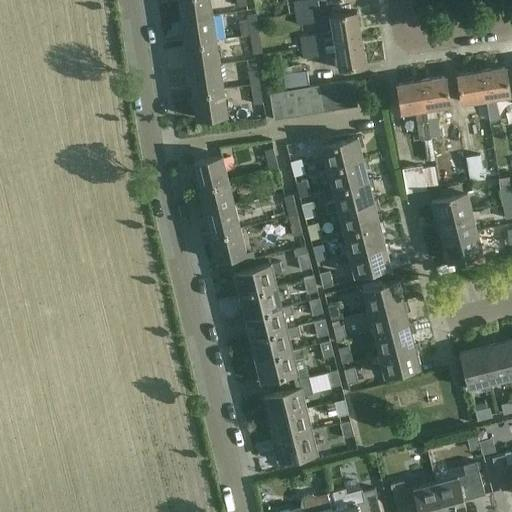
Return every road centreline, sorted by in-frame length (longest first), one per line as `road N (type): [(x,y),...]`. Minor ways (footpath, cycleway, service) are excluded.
road 1 (residential): [(130,0),(153,149),(238,511)]
road 2 (residential): [(511,27),(420,41),(405,30),(398,0)]
